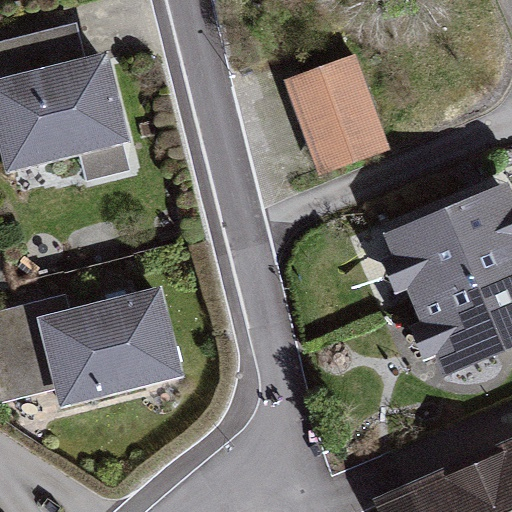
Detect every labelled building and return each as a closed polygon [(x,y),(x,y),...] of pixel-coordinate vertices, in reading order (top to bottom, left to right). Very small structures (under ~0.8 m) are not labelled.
[(75,21),(0,39),(0,156),(3,167),(75,150),(83,179),(128,167),(120,138),(126,137),(104,47),(85,53),(75,21)] [(352,57),(281,80),(310,169),(381,146),(352,57)] [(511,189),(506,176),(383,231),(391,251),(379,255),(393,289),(404,285),(418,320),(408,324),(423,358),(431,354),(439,374),(511,344),(511,189)] [(65,293),(0,308),(0,401),(52,389),(56,403),(181,371),(160,282),(68,303),(65,293)] [(511,511),(511,445),(382,504),(385,511),(511,511)]
